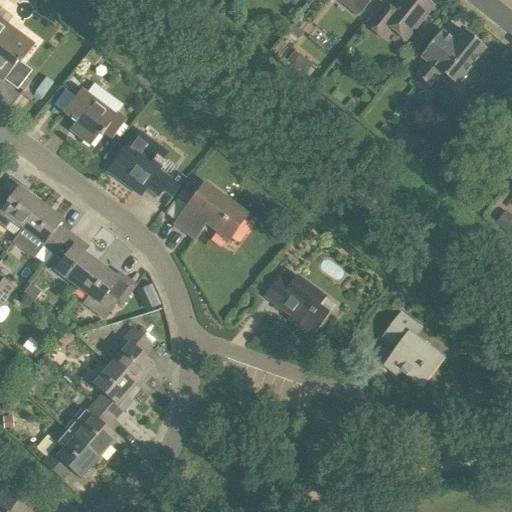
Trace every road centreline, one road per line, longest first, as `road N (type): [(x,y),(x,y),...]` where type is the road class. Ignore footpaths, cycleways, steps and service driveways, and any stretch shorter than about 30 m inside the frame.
road 1 (residential): [(511,318),(110,0)]
road 2 (residential): [(483,456),(442,446),(321,383),(223,350),(192,348)]
road 3 (residential): [(192,348),(170,271),(134,232),(7,134)]
road 4 (track): [(251,511),(511,450)]
road 5 (residential): [(118,511),(161,468),(186,417),(192,348)]
